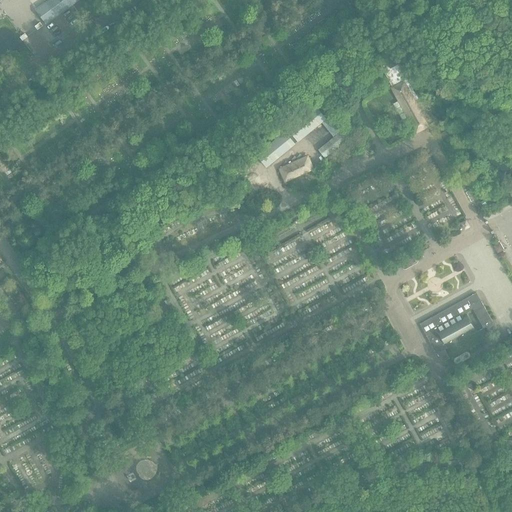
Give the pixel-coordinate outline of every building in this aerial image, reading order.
[(60,13),(51,0),(49,0),(37,10),(46,23),(60,13)] [(72,4),(76,0),(51,0),(60,13),(63,10),(68,7),(68,8),(72,5),(72,4)] [(413,90),(399,64),(407,59),(394,37),(378,46),(386,60),(380,64),(393,87),(392,88),(392,89),(416,132),(428,126),(427,124),(435,120),(437,119),(431,113),(425,106),(419,99),(418,98),(416,95),(415,93),(413,90)] [(266,167),(322,122),(334,137),(318,150),(325,158),(348,139),(342,131),(330,116),(326,119),(316,106),(256,155),(266,167)] [(285,181),(312,168),(307,157),(280,169),(285,181)] [(485,171),(484,169),(483,166),(476,169),(479,175),(485,171)] [(494,245),(494,246),(497,253),(502,250),(503,249),(500,243),(499,243),(494,245)] [(473,331),(464,315),(462,316),(461,315),(473,308),(483,328),(493,323),(482,302),(477,304),(472,295),(419,323),(436,353),(471,334),(470,332),(473,331)] [(140,471),(153,471),(153,466),(146,467),(146,462),(140,462),(140,471)]
